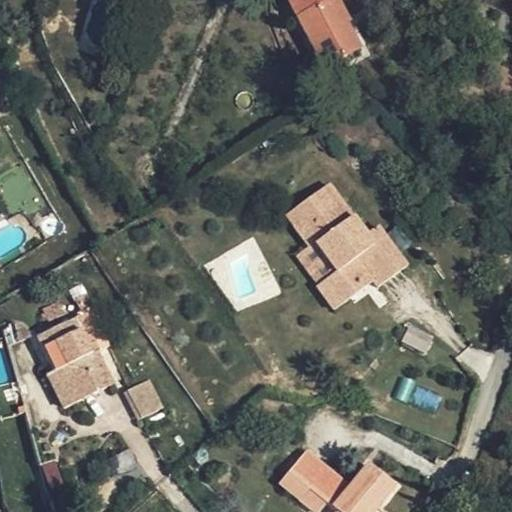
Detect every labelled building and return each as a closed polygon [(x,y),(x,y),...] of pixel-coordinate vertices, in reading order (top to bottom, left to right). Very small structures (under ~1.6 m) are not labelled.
[(302,0),(295,6),(271,26),(300,62),(306,57),(320,75),(332,67),(347,57),(302,0)] [(321,272),(311,280),(290,296),(313,321),(352,289),(358,296),(388,269),(355,228),(343,236),(307,191),(280,212),(288,223),(274,234),(292,257),(303,248),(321,272)] [(288,223),(280,212),(265,224),(274,234),(288,223)] [(292,257),(311,280),(321,272),(303,248),(292,257)] [(61,321),(73,349),(91,338),(79,312),(61,321)] [(48,372),(61,404),(97,386),(86,357),(78,361),(73,349),(61,321),(23,338),(39,376),(48,372)] [(383,348),(405,358),(413,342),(392,332),(383,348)] [(48,411),(61,404),(48,372),(39,376),(34,380),(48,411)] [(108,392),(123,421),(145,412),(131,383),(108,392)] [(371,511),(383,499),(360,475),(341,493),(299,455),(272,484),(299,511),(312,511),(314,509),(317,511),(371,511)]
